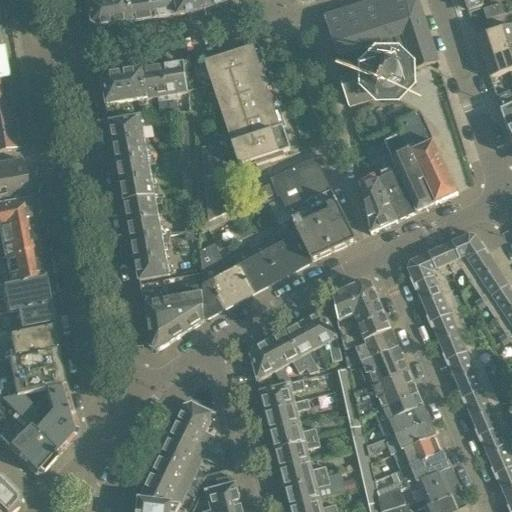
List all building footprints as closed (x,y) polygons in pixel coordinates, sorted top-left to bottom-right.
[(98,29),(113,26),(108,0),(88,0),(93,25),(98,29)] [(108,0),(113,26),(133,23),(130,0),(108,0)] [(130,0),(133,23),(152,20),(149,0),(130,0)] [(174,16),(171,0),(149,0),(152,20),(174,16)] [(171,0),(174,16),(179,16),(205,11),(202,0),(171,0)] [(202,0),(205,11),(231,3),(231,0),(202,0)] [(379,0),(325,19),(337,57),(404,35),(413,62),(416,71),(438,63),(417,0),(379,0)] [(463,0),(465,3),(467,11),(484,6),(482,2),(487,0),(463,0)] [(495,17),(504,15),(501,5),(492,8),(495,17)] [(487,20),(495,17),(492,8),(484,11),(487,20)] [(511,26),(477,38),(484,59),(511,49),(511,26)] [(290,151),(255,47),(205,63),(240,168),(290,151)] [(511,49),(484,59),(490,79),(510,73),(511,72),(511,49)] [(340,79),(349,107),(382,96),(384,97),(387,97),(389,97),(391,97),(394,96),(396,96),(399,94),(402,92),(403,91),(404,90),(405,88),(406,87),(407,85),(408,82),(408,80),(409,79),(409,77),(408,75),(408,74),(408,72),(407,70),(407,69),(406,67),(405,66),(403,63),(400,61),(398,60),(397,59),(394,58),(390,57),(389,57),(387,57),(385,58),(382,59),(380,59),(377,61),(375,63),(373,65),(372,66),(371,67),(371,69),(340,79)] [(183,64),(163,67),(171,113),(180,111),(177,95),(188,94),(183,64)] [(161,114),(171,113),(163,67),(143,70),(148,100),(158,99),(161,114)] [(149,105),(148,100),(143,70),(123,74),(128,104),(138,102),(139,107),(149,105)] [(118,105),(128,104),(123,74),(107,76),(103,82),(108,111),(118,110),(118,105)] [(0,98),(10,96),(7,79),(0,79),(0,98)] [(511,97),(509,91),(496,96),(511,144),(511,97)] [(10,96),(0,98),(0,117),(13,115),(10,96)] [(411,153),(436,207),(459,196),(434,143),(420,112),(397,122),(402,134),(411,153)] [(0,134),(16,132),(13,115),(0,117),(0,134)] [(147,128),(146,122),(145,118),(111,124),(118,163),(152,157),(151,148),(147,149),(143,128),(147,128)] [(179,153),(188,153),(186,122),(177,123),(179,153)] [(0,153),(19,150),(16,132),(0,134),(0,153)] [(411,153),(402,134),(383,142),(397,172),(417,215),(436,207),(411,153)] [(205,178),(214,177),(211,147),(203,148),(205,178)] [(154,167),(152,157),(118,163),(125,202),(160,196),(158,187),(154,188),(150,167),(154,167)] [(308,204),(332,255),(357,243),(316,158),(270,180),(278,199),(280,198),(287,213),(308,204)] [(0,205),(28,200),(21,160),(0,163),(0,205)] [(371,236),(398,224),(379,181),(374,171),(367,175),(372,184),(362,189),(371,236)] [(183,202),(192,201),(189,172),(181,172),(183,202)] [(397,172),(379,181),(398,224),(417,215),(397,172)] [(244,206),(232,180),(206,191),(209,222),(244,206)] [(271,185),(270,186),(253,192),(257,203),(275,196),(271,185)] [(132,242),(167,236),(165,227),(161,228),(157,207),(161,206),(160,196),(125,202),(132,242)] [(0,261),(38,256),(28,200),(0,205),(0,261)] [(312,264),(332,255),(308,204),(287,213),(292,222),(312,264)] [(278,206),(267,212),(274,228),(286,222),(278,206)] [(186,241),(195,241),(192,211),(184,212),(186,241)] [(407,270),(415,287),(438,277),(444,278),(452,274),(455,280),(460,278),(462,270),(463,265),(485,250),(482,245),(476,236),(469,235),(410,262),(407,270)] [(132,242),(140,282),(174,276),(172,267),(168,267),(164,247),(169,246),(167,236),(132,242)] [(252,297),(309,266),(295,237),(284,243),(281,239),(265,248),(262,243),(253,248),(259,257),(256,258),(253,254),(250,255),(248,251),(234,259),(252,297)] [(215,245),(200,252),(202,275),(202,279),(202,285),(202,288),(211,283),(224,276),(222,272),(227,269),(224,264),(215,245)] [(473,286),(498,269),(485,250),(463,265),(462,270),(473,286)] [(0,287),(42,280),(41,278),(38,256),(0,261),(0,287)] [(252,297),(234,259),(224,264),(227,269),(222,272),(224,276),(239,304),(252,297)] [(509,286),(498,269),(473,286),(481,299),(475,304),(477,308),(509,286)] [(202,279),(202,275),(156,284),(159,303),(182,299),(187,334),(205,323),(202,288),(202,285),(202,279)] [(224,276),(211,283),(225,312),(239,304),(224,276)] [(451,293),(444,278),(438,277),(415,287),(422,305),(451,293)] [(0,302),(45,294),(42,280),(0,287),(0,302)] [(211,283),(202,288),(205,323),(225,312),(211,283)] [(182,299),(159,303),(156,284),(140,287),(143,299),(145,299),(152,350),(157,352),(187,334),(182,299)] [(365,284),(349,291),(355,318),(359,328),(384,317),(371,287),(365,284)] [(487,307),(496,321),(511,309),(511,290),(509,286),(477,308),(480,311),(487,307)] [(346,323),(355,318),(349,291),(333,298),(339,325),(340,332),(346,323)] [(457,307),(451,293),(422,305),(430,324),(466,308),(464,304),(457,307)] [(0,316),(48,308),(45,294),(0,302),(0,316)] [(51,325),(48,308),(0,316),(0,334),(19,331),(51,325)] [(430,324),(438,343),(467,330),(461,316),(468,312),(466,308),(430,324)] [(511,336),(511,309),(496,321),(505,335),(499,339),(501,343),(511,336)] [(323,313),(304,323),(319,350),(328,344),(332,364),(342,362),(337,339),(323,313)] [(340,332),(345,354),(355,349),(391,333),(384,317),(359,328),(355,318),(346,323),(340,332)] [(300,360),(307,371),(309,376),(319,373),(309,355),(319,350),(304,323),(286,333),(300,359),(300,360)] [(0,362),(56,352),(51,328),(20,335),(19,331),(0,334),(0,362)] [(473,345),(467,330),(438,343),(447,362),(483,347),(481,342),(473,345)] [(283,369),(293,364),(299,375),(307,371),(300,360),(300,359),(286,333),(268,342),(283,369)] [(398,349),(393,336),(356,352),(355,349),(345,354),(348,370),(349,370),(362,365),(398,349)] [(511,343),(511,344),(511,336),(501,343),(504,347),(511,343)] [(291,380),(283,369),(268,342),(254,350),(251,357),(258,383),(270,376),(273,379),(277,377),(281,383),(291,380)] [(447,362),(455,381),(483,369),(477,354),(484,351),(483,347),(447,362)] [(404,362),(398,349),(362,365),(367,377),(404,362)] [(0,378),(59,367),(56,352),(0,362),(0,378)] [(367,377),(371,388),(372,389),(373,389),(409,374),(404,362),(367,377)] [(0,402),(22,397),(44,392),(62,387),(59,367),(0,378),(0,402)] [(489,383),(483,369),(455,381),(463,400),(498,384),(496,380),(489,383)] [(338,372),(342,392),(353,389),(349,370),(348,370),(338,372)] [(378,400),(414,386),(409,374),(373,389),(378,400)] [(261,393),(266,412),(296,404),(293,394),(305,391),(303,381),(261,393)] [(463,400),(471,419),(499,406),(493,391),(500,388),(498,384),(463,400)] [(418,396),(414,386),(378,400),(383,411),(418,396)] [(73,440),(76,431),(71,414),(69,409),(62,387),(44,392),(50,413),(41,424),(32,415),(35,411),(22,397),(0,402),(17,419),(57,458),(73,440)] [(358,409),(354,395),(353,389),(342,392),(347,412),(358,409)] [(379,426),(388,423),(389,423),(423,408),(418,396),(383,411),(375,415),(379,426)] [(308,401),(296,404),(266,412),(271,431),(301,424),(298,413),(310,410),(308,401)] [(0,436),(17,419),(0,402),(0,436)] [(185,406),(179,420),(207,433),(215,416),(192,404),(185,406)] [(511,418),(506,421),(499,406),(471,419),(479,438),(511,423),(511,418)] [(423,408),(389,423),(388,423),(379,426),(379,427),(385,441),(395,437),(430,423),(423,408)] [(362,428),(358,409),(347,412),(351,431),(362,428)] [(57,458),(17,419),(0,436),(0,439),(8,448),(39,479),(57,458)] [(207,433),(179,420),(171,436),(225,463),(226,461),(207,452),(214,437),(207,433)] [(392,456),(393,455),(436,438),(430,423),(395,437),(385,441),(366,448),(369,460),(379,455),(387,447),(392,456)] [(511,423),(479,438),(487,457),(511,445),(511,435),(509,430),(511,428),(511,423)] [(303,433),(301,424),(271,431),(276,451),(318,440),(315,430),(303,433)] [(351,431),(356,450),(366,448),(362,428),(351,431)] [(223,468),(225,463),(171,436),(162,454),(198,471),(204,459),(223,468)] [(443,454),(436,438),(393,455),(401,471),(443,454)] [(276,451),(281,470),(311,462),(308,451),(320,448),(318,440),(276,451)] [(511,445),(487,457),(495,476),(511,468),(511,445)] [(371,467),(369,460),(366,448),(356,450),(360,470),(371,467)] [(194,480),(198,471),(162,454),(154,471),(190,488),(190,487),(196,491),(200,483),(194,480)] [(409,488),(417,484),(418,484),(450,471),(443,454),(411,467),(401,471),(395,474),(399,484),(396,485),(399,491),(409,488)] [(313,471),(311,462),(281,470),(286,489),(328,478),(325,468),(313,471)] [(360,470),(364,488),(375,485),(371,467),(360,470)] [(511,468),(495,476),(504,495),(511,491),(511,468)] [(181,506),(190,488),(154,471),(145,489),(181,506)] [(418,484),(417,484),(409,488),(416,504),(425,500),(426,504),(459,491),(450,471),(418,484)] [(193,511),(207,511),(240,503),(235,484),(233,485),(231,477),(216,481),(218,489),(206,492),(208,503),(196,506),(193,511)] [(333,497),(330,486),(328,478),(286,489),(291,508),(321,500),(333,497)] [(0,511),(10,511),(17,505),(17,496),(0,479),(0,511)] [(344,494),(356,491),(354,481),(342,484),(344,494)] [(379,504),(378,500),(375,485),(364,488),(369,507),(379,504)] [(180,508),(181,506),(145,489),(140,500),(139,500),(137,511),(186,511),(180,508)] [(379,504),(380,511),(409,511),(408,505),(406,506),(401,491),(378,500),(379,504)] [(426,504),(428,507),(423,509),(424,511),(463,511),(467,511),(459,491),(426,504)] [(323,510),(321,500),(291,508),(292,511),(336,511),(335,506),(323,510)] [(242,511),(240,503),(207,511),(242,511)]
